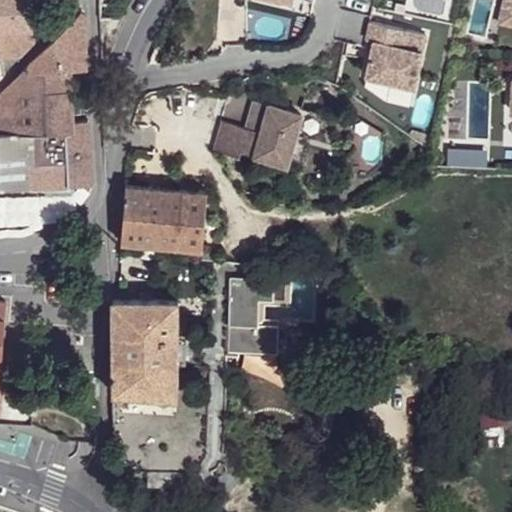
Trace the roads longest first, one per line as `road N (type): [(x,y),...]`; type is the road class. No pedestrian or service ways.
road 1 (residential): [(93,511),(105,437),(100,261)]
road 2 (unclassified): [(100,194),(114,179),(129,79),(165,0)]
road 3 (unclassified): [(91,0),(100,194)]
